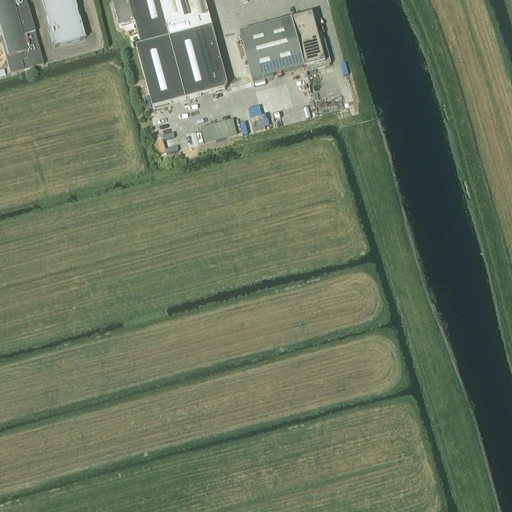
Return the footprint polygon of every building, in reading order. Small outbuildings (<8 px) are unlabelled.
[(27,8),(24,0),(0,0),(0,25),(4,41),(1,42),(10,75),(43,66),(34,34),(27,8)] [(78,21),(75,13),(76,12),(74,4),(72,0),(39,0),(45,21),(46,21),(48,29),(47,30),(53,50),(84,41),(78,21)] [(128,0),(114,0),(115,3),(113,6),(119,29),(123,31),(136,27),(128,0)] [(128,0),(136,27),(140,42),(168,35),(167,29),(158,0),(128,0)] [(158,0),(167,29),(168,35),(211,23),(210,18),(204,0),(158,0)] [(325,64),(312,15),(292,20),(291,19),(291,20),(239,34),(252,83),(304,69),(304,71),(305,71),(305,69),(325,64)] [(211,23),(168,35),(185,102),(186,102),(186,101),(225,91),(228,86),(212,28),(213,28),(213,27),(212,28),(211,23)] [(141,47),(136,48),(152,110),(185,101),(185,102),(168,35),(140,42),(141,47)] [(169,137),(155,141),(158,153),(172,149),(169,137)]
